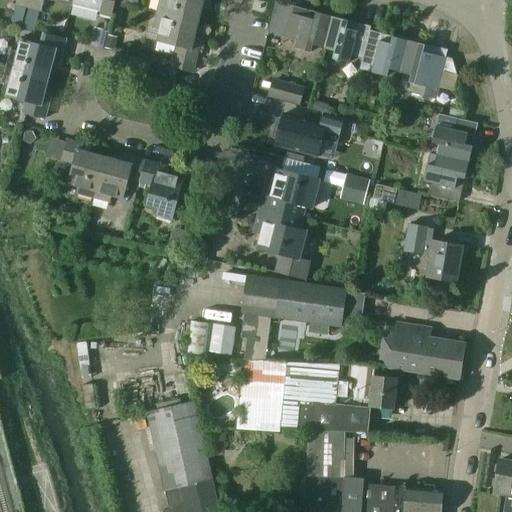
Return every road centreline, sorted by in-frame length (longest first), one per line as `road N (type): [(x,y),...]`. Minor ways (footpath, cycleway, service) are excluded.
road 1 (residential): [(457,511),(511,203)]
road 2 (residential): [(511,203),(488,7)]
road 3 (residential): [(95,55),(80,118),(207,150)]
road 4 (residential): [(207,150),(242,0)]
